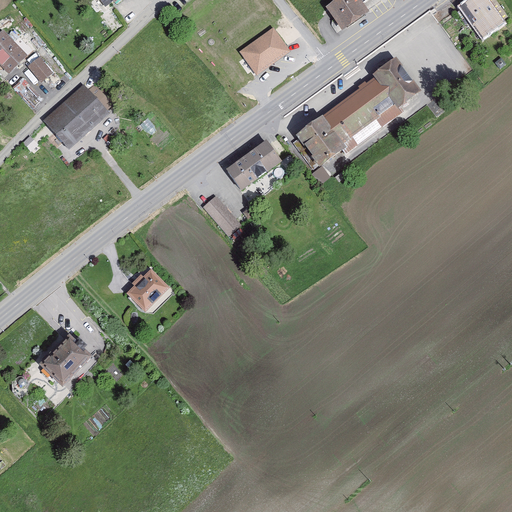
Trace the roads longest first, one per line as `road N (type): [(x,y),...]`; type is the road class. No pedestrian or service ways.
road 1 (secondary): [(0,318),(426,0)]
road 2 (residential): [(0,161),(163,0)]
